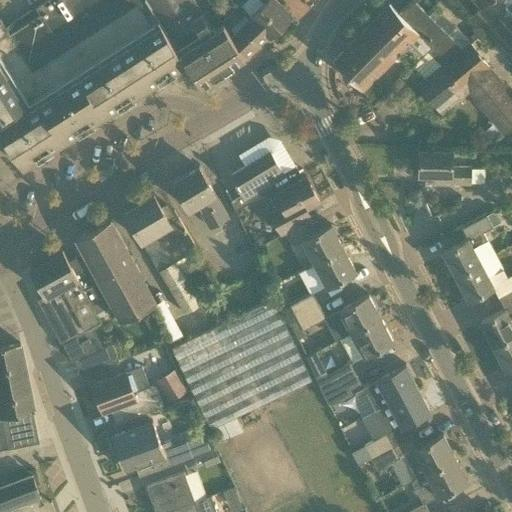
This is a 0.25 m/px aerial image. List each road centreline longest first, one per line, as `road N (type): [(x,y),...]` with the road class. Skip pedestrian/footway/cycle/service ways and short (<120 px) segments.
road 1 (tertiary): [(511,491),(326,126),(308,65)]
road 2 (residential): [(0,240),(308,65)]
road 3 (residential): [(97,511),(0,250)]
